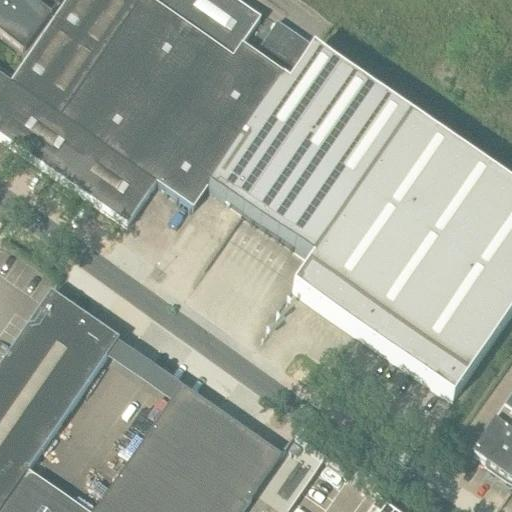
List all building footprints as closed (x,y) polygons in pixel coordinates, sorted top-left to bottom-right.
[(0,0),(0,34),(23,53),(51,15),(31,0),(141,0),(231,62),(240,50),(259,23),(225,0),(0,0)] [(0,143),(126,231),(155,189),(191,215),(205,194),(289,84),(310,54),(312,51),(276,26),(253,59),(240,50),(231,62),(141,0),(70,0),(14,81),(0,70),(0,143)] [(511,317),(511,193),(310,54),(289,84),(205,194),(242,219),(311,266),(292,295),(452,405),(511,317)] [(0,370),(0,511),(2,511),(118,346),(50,299),(0,370)] [(245,511),(280,462),(180,393),(97,511),(245,511)] [(511,400),(471,460),(511,487),(511,400)]
